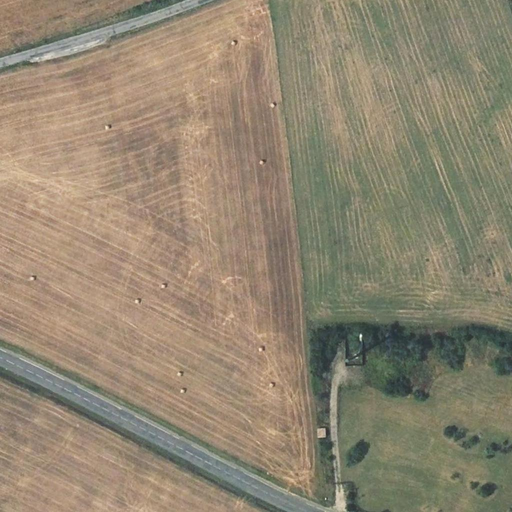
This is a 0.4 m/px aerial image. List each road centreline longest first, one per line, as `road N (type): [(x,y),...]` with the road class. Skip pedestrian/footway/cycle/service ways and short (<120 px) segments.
road 1 (tertiary): [(309,511),(0,357)]
road 2 (unclassified): [(204,0),(0,66)]
